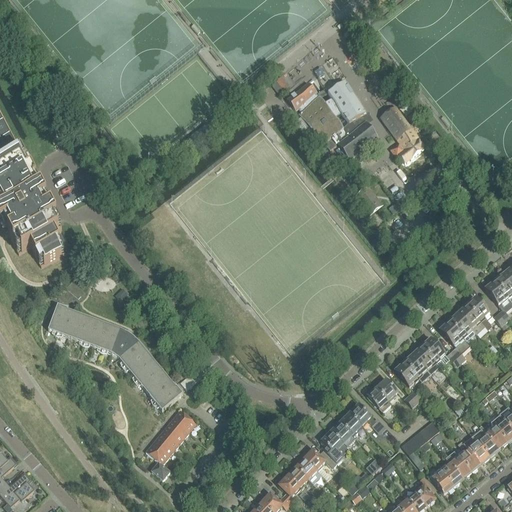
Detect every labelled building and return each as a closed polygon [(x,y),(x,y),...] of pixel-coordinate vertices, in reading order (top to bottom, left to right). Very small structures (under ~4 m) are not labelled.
[(282,80),(271,88),(279,98),(290,90),(282,80)] [(350,163),(378,142),(365,126),(364,127),(360,121),(366,117),(345,85),(327,96),(332,102),(324,108),(319,102),(318,103),(315,100),(317,98),(307,86),(286,103),(295,114),(298,112),(301,116),(298,118),(322,149),(325,147),(330,153),(338,147),(350,163)] [(409,127),(407,126),(395,110),(381,121),(398,143),(413,132),(413,133),(418,130),(413,124),(409,127)] [(65,257),(72,254),(51,215),(50,215),(47,210),(46,207),(47,206),(34,181),(0,117),(0,167),(0,168),(0,229),(6,240),(9,239),(19,258),(31,251),(41,270),(65,258),(65,257)] [(208,126),(169,157),(177,166),(215,135),(208,126)] [(426,150),(413,133),(413,132),(398,143),(400,145),(391,153),(397,160),(399,158),(405,166),(426,150)] [(369,218),(382,208),(368,189),(355,199),(353,197),(350,199),(354,204),(357,202),(369,218)] [(393,216),(399,212),(395,206),(389,211),(393,216)] [(160,275),(164,272),(159,266),(156,269),(160,275)] [(511,271),(510,273),(509,272),(503,277),(511,288),(511,271)] [(511,305),(511,288),(503,277),(497,281),(498,283),(494,285),(503,296),(511,306),(511,305)] [(511,307),(511,306),(503,296),(494,285),(491,288),(490,287),(485,291),(486,292),(485,293),(498,310),(504,305),(506,308),(511,311),(511,307)] [(123,291),(115,298),(120,304),(128,297),(123,291)] [(492,320),(475,302),(474,303),(473,301),(469,305),(470,306),(466,310),(485,331),(488,334),(491,331),(491,328),(487,325),(492,320)] [(67,313),(67,312),(58,308),(48,333),(112,357),(119,362),(162,414),(183,397),(176,389),(176,390),(139,346),(132,339),(128,337),(120,332),(67,313)] [(477,339),(485,331),(466,310),(463,313),(462,312),(456,317),(472,334),(475,338),(475,337),(477,339)] [(506,327),(510,323),(502,314),(497,318),(506,327)] [(475,338),(472,334),(456,317),(451,322),(452,323),(449,326),(470,350),(473,348),(469,344),(470,343),(470,342),(475,338)] [(501,331),(506,327),(497,318),(493,321),(501,331)] [(444,328),(440,332),(441,333),(440,334),(455,351),(451,355),(461,367),(466,363),(462,359),(470,350),(449,326),(445,329),(444,328)] [(425,347),(421,351),(437,368),(439,370),(441,372),(450,364),(457,371),(461,367),(451,355),(446,360),(431,342),(429,343),(428,342),(424,346),(425,347)] [(437,368),(421,351),(418,354),(417,353),(412,358),(427,375),(431,378),(439,371),(437,368)] [(431,378),(427,375),(412,358),(406,363),(407,364),(404,367),(419,384),(422,386),(422,387),(431,378)] [(507,373),(499,365),(497,367),(505,376),(507,373)] [(187,394),(211,373),(205,366),(182,385),(182,388),(187,394)] [(415,387),(419,384),(404,367),(400,370),(399,369),(395,373),(396,374),(395,375),(409,391),(414,386),(415,387)] [(186,374),(183,376),(176,368),(172,371),(182,382),(185,379),(188,377),(186,374)] [(377,391),(377,392),(389,405),(389,404),(390,406),(397,400),(396,399),(398,397),(386,383),(381,387),(377,390),(377,391)] [(477,388),(473,392),(479,399),(483,395),(477,388)] [(377,392),(367,400),(382,416),(392,407),(390,406),(389,404),(389,405),(377,392)] [(417,409),(422,404),(413,395),(409,399),(417,409)] [(413,413),(417,409),(409,399),(404,404),(413,413)] [(473,408),(469,403),(465,406),(469,412),(473,408)] [(362,412),(364,411),(361,408),(360,409),(359,409),(355,413),(354,412),(350,416),(351,416),(349,418),(364,433),(365,432),(363,430),(368,426),(372,431),(377,426),(362,412)] [(511,415),(509,412),(502,418),(500,415),(498,416),(511,433),(511,415)] [(190,436),(196,428),(180,414),(173,423),(190,436)] [(511,433),(498,416),(496,418),(499,422),(501,420),(504,424),(495,431),(508,447),(511,443),(511,433)] [(364,433),(349,418),(340,427),(353,440),(356,438),(358,436),(362,432),(364,433)] [(184,443),(190,436),(173,423),(168,429),(184,443)] [(432,441),(440,434),(432,425),(425,431),(432,441)] [(355,442),(353,440),(340,427),(331,436),(343,448),(344,448),(346,451),(355,442)] [(179,449),(184,443),(168,429),(162,436),(179,449)] [(427,444),(429,443),(432,441),(425,431),(420,435),(427,444)] [(502,451),(508,447),(495,431),(486,439),(498,453),(501,451),(502,451)] [(427,444),(420,435),(415,439),(423,448),(427,444)] [(173,456),(179,449),(162,436),(157,442),(173,456)] [(326,441),(322,445),(328,451),(324,455),(337,469),(342,464),(346,460),(344,459),(349,454),(346,451),(331,436),(330,437),(329,436),(325,440),(326,441)] [(439,437),(431,444),(435,449),(444,442),(439,437)] [(418,452),(420,450),(423,448),(415,439),(410,443),(418,452)] [(494,456),(498,453),(486,439),(477,446),(489,461),(495,457),(494,456)] [(168,462),(173,456),(157,442),(151,449),(168,462)] [(414,456),(418,452),(410,443),(406,446),(414,456)] [(409,459),(414,456),(406,446),(401,450),(409,459)] [(421,450),(425,455),(430,451),(426,446),(421,450)] [(484,466),(489,461),(477,446),(468,453),(480,468),(483,465),(484,466)] [(162,469),(168,462),(151,449),(146,456),(159,467),(162,469)] [(477,470),(480,468),(468,453),(459,461),(471,476),(477,471),(477,470)] [(324,455),(319,460),(313,454),(307,460),(307,459),(304,462),(305,463),(322,479),(326,484),(329,481),(321,472),(325,467),(332,474),(337,469),(324,455)] [(0,490),(7,485),(3,480),(16,468),(11,461),(8,463),(1,456),(0,456),(0,490)] [(466,481),(471,476),(459,461),(449,468),(461,483),(465,480),(466,481)] [(296,472),(309,484),(314,488),(322,479),(305,463),(304,463),(303,463),(301,465),(301,466),(296,472)] [(367,472),(373,478),(374,477),(382,469),(376,463),(367,472)] [(390,466),(383,474),(387,479),(395,471),(391,467),(390,466)] [(170,476),(162,469),(159,467),(152,475),(163,484),(170,476)] [(459,485),(461,483),(449,468),(441,475),(453,491),(459,486),(459,485)] [(302,492),(309,484),(296,472),(291,477),(290,476),(287,479),(288,480),(302,494),(302,493),(302,492)] [(382,474),(375,481),(375,482),(379,486),(379,487),(387,479),(383,474),(382,474)] [(448,495),(453,491),(441,475),(432,483),(443,497),(447,494),(448,495)] [(11,489),(7,485),(0,490),(0,498),(11,511),(12,511),(11,510),(19,502),(22,505),(35,494),(28,486),(31,484),(25,477),(11,489)] [(288,480),(287,481),(286,480),(284,483),(285,484),(279,490),(287,497),(282,501),(291,509),(295,505),(292,502),(300,494),(300,495),(302,494),(288,480)] [(364,487),(360,482),(356,486),(360,491),(364,487)] [(367,490),(368,492),(371,494),(371,495),(376,490),(379,486),(375,482),(368,489),(367,490)] [(355,486),(354,487),(353,486),(346,492),(352,499),(359,491),(355,486)] [(366,488),(357,495),(362,502),(371,494),(368,492),(367,490),(366,488)] [(427,511),(436,504),(424,490),(416,497),(427,511)] [(307,500),(305,497),(303,495),(299,498),(304,503),(307,500)] [(357,495),(350,501),(355,507),(362,502),(357,495)] [(413,511),(425,511),(427,511),(416,497),(407,504),(413,511)] [(282,501),(278,505),(271,498),(265,504),(264,503),(261,506),(262,507),(267,511),(282,511),(284,511),(285,511),(288,511),(291,509),(282,501)] [(341,498),(333,506),(337,511),(345,503),(341,498)] [(498,505),(502,510),(506,506),(503,501),(498,505)]
